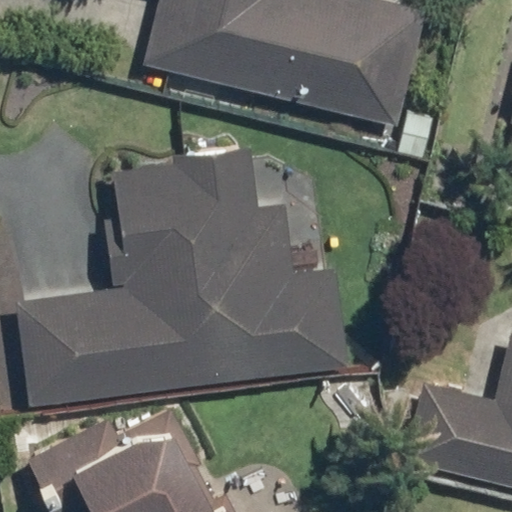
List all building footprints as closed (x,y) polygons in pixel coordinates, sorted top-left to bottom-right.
[(159,0),(147,53),(402,116),(430,0),(159,0)] [(511,92),(496,160),(511,163),(511,92)] [(19,290),(34,399),(355,355),(341,256),(301,261),(292,192),(263,196),(254,133),(115,152),(122,206),(109,208),(119,277),(19,290)] [(432,370),(412,451),(511,475),(511,328),(498,386),(432,370)] [(255,511),(237,478),(227,483),(179,394),(126,423),(115,402),(31,447),(66,511),(88,501),(93,511),(255,511)]
